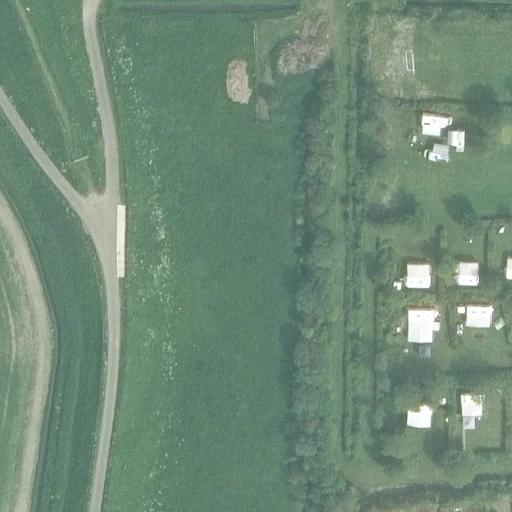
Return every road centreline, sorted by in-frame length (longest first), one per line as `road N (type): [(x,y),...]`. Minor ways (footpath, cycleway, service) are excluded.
road 1 (track): [(511,467),(358,483),(373,0)]
road 2 (unclassified): [(90,511),(114,350),(110,233)]
road 3 (unclassified): [(110,233),(106,124),(88,0)]
road 4 (track): [(111,190),(18,0)]
road 5 (unclassified): [(110,233),(52,174),(0,92)]
